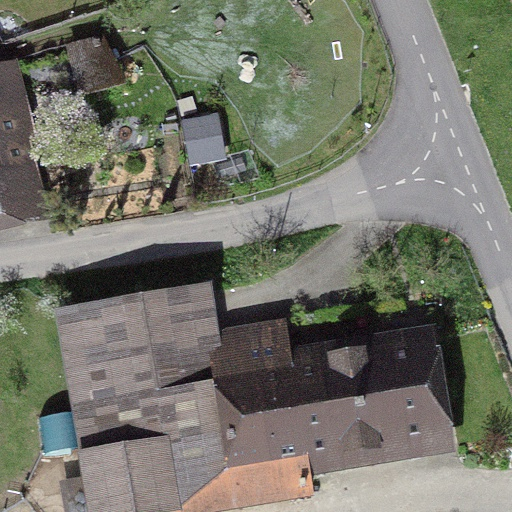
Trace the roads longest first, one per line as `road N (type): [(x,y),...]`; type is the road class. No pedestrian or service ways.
road 1 (unclassified): [(459,151),(379,189),(218,233),(0,266)]
road 2 (tertiary): [(400,0),(459,151)]
road 3 (tertiary): [(459,151),(511,286)]
